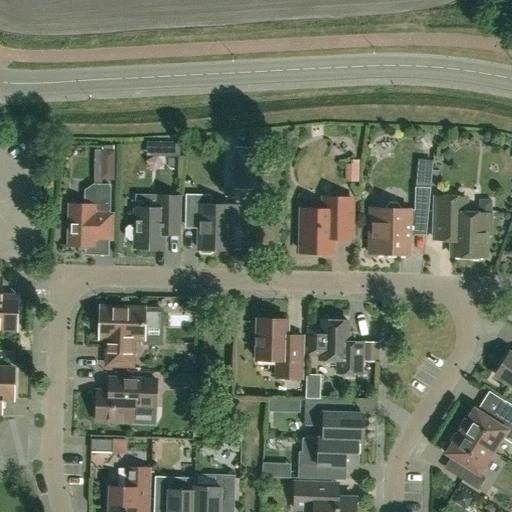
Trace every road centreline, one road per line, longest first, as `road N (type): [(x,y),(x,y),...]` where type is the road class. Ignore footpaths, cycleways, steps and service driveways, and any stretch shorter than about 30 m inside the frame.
road 1 (residential): [(460,288),(86,278),(67,285),(58,301),(51,469),(60,511)]
road 2 (unclassified): [(511,79),(351,66),(0,82)]
road 3 (residential): [(393,511),(393,479),(463,357),(460,288)]
